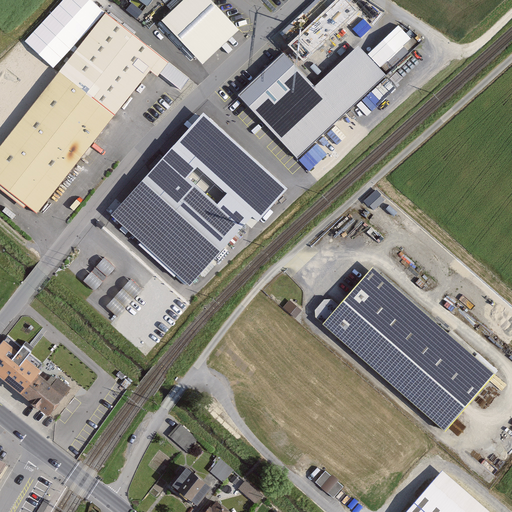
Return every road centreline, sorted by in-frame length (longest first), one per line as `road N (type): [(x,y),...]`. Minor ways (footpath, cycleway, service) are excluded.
road 1 (track): [(511,57),(259,287),(166,407),(112,501)]
road 2 (residential): [(194,368),(223,394),(238,426),(334,511)]
road 3 (unknown): [(209,85),(265,143),(287,134),(331,92)]
